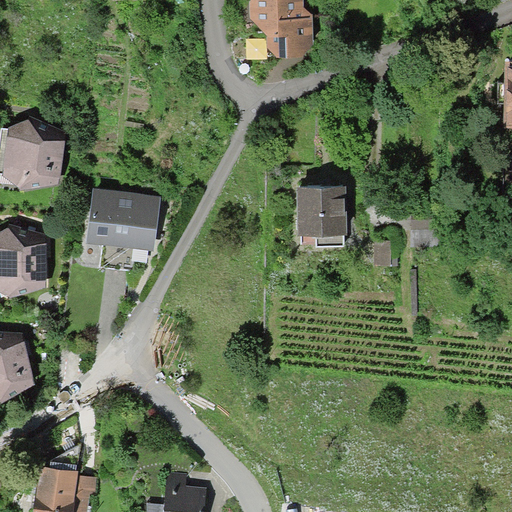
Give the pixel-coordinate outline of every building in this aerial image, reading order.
[(285,16),(295,7),(296,7),(296,0),(253,0),(254,19),(270,31),(275,28),(275,17),(285,16)] [(305,15),(296,7),(295,7),(285,16),(275,17),(275,28),(270,31),(269,32),(254,32),(254,34),(269,33),(269,45),(276,52),(297,51),(306,42),(305,15)] [(511,61),(507,61),(507,82),(495,81),(495,103),(506,103),(506,124),(511,123),(511,61)] [(21,187),(54,182),(60,133),(30,120),(28,124),(8,121),(0,125),(0,126),(0,171),(18,175),(21,187)] [(511,163),(501,163),(500,195),(511,195),(511,163)] [(342,246),(340,186),(297,187),(298,233),(313,233),(313,247),(342,246)] [(101,238),(97,268),(131,272),(135,242),(151,244),(156,202),(91,193),(86,236),(101,238)] [(441,211),(410,211),(410,228),(441,228),(441,211)] [(9,295),(41,285),(41,237),(9,227),(7,232),(0,231),(0,282),(4,282),(9,295)] [(374,264),(388,265),(389,242),(375,242),(374,264)] [(29,383),(23,360),(17,335),(0,334),(0,399),(29,383)] [(73,476),(78,444),(40,464),(37,485),(36,485),(31,511),(75,511),(77,511),(83,511),(86,494),(78,492),(79,490),(76,490),(78,477),(73,476)] [(183,490),(184,476),(165,474),(162,505),(145,503),(144,511),(201,511),(203,492),(183,490)]
